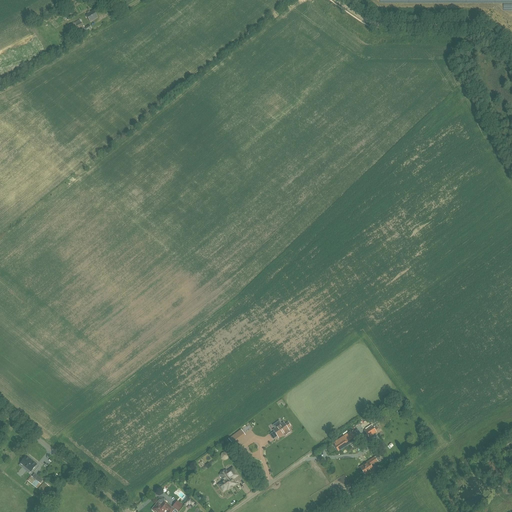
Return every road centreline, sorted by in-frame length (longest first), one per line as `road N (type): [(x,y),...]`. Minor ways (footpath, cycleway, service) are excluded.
road 1 (track): [(511,48),(474,26),(377,26),(334,0)]
road 2 (unclassified): [(129,511),(0,406)]
